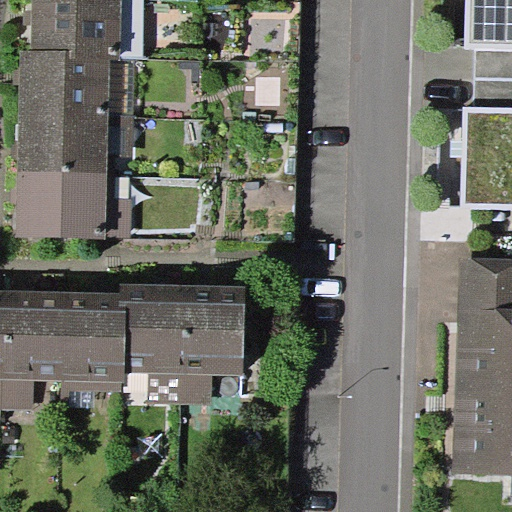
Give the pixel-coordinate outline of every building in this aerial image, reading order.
[(121,60),(122,0),(31,0),(31,49),(68,50),(68,58),(111,59),(121,60)] [(122,0),(121,60),(134,60),(144,61),(145,0),(122,0)] [(474,48),(511,48),(511,0),(467,0),(466,47),(474,48)] [(474,107),(511,107),(511,48),(474,48),(474,107)] [(109,113),(111,59),(68,58),(68,50),(31,49),(20,49),(19,111),(109,113)] [(121,60),(111,59),(109,113),(133,114),(134,60),(121,60)] [(511,107),(474,107),(462,107),(462,140),(462,156),(462,208),(511,208),(511,107)] [(108,159),(109,113),(19,111),(18,171),(108,173),(108,159)] [(132,160),(133,114),(109,113),(108,159),(132,160)] [(450,156),(462,156),(462,140),(450,140),(450,156)] [(107,199),(108,173),(18,171),(16,236),(107,238),(107,199)] [(130,199),(107,199),(107,238),(130,238),(130,199)] [(511,260),(458,259),(453,474),(511,475),(511,260)] [(149,373),(182,374),(184,285),(121,283),(121,293),(120,307),(127,307),(125,372),(149,373)] [(184,285),(182,374),(213,374),(243,375),(246,286),(184,285)] [(63,381),(66,292),(4,290),(1,380),(34,381),(63,381)] [(121,293),(66,292),(63,381),(121,383),(125,383),(125,372),(127,307),(120,307),(121,293)] [(148,404),(181,405),(182,374),(149,373),(148,404)] [(213,374),(182,374),(181,405),(213,405),(213,374)] [(33,408),(34,381),(1,380),(0,408),(33,408)] [(121,391),(121,383),(63,381),(63,389),(121,391)]
